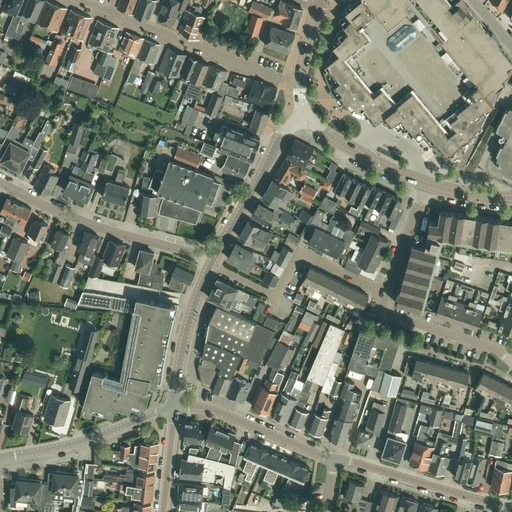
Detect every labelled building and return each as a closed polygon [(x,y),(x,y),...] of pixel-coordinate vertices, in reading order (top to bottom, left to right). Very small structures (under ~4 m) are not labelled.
[(15,13),(21,0),(5,0),(3,8),(15,13)] [(36,18),(43,0),(27,0),(22,13),(21,17),(27,19),(28,15),(36,18)] [(56,31),(66,8),(46,0),(45,0),(36,23),(56,31)] [(131,13),(136,0),(119,0),(117,8),(131,13)] [(148,20),(155,0),(159,1),(158,0),(138,0),(133,14),(148,20)] [(164,0),(158,18),(172,23),(178,7),(184,9),(187,0),(164,0)] [(296,28),(303,11),(301,8),(281,0),(279,0),(272,18),(296,28)] [(325,71),(324,72),(327,81),(333,89),(338,85),(342,90),(343,91),(341,93),(341,92),(336,96),(342,103),(350,109),(350,108),(352,106),(356,108),(367,114),(374,123),(379,118),(382,122),(387,125),(391,122),(397,130),(401,128),(406,135),(408,136),(412,133),(418,141),(422,138),(429,146),(432,144),(433,144),(439,152),(442,150),(446,156),(450,153),(454,158),(455,159),(464,151),(461,148),(470,141),(468,139),(475,132),(486,115),(490,107),(491,107),(490,106),(492,104),(494,102),(491,99),(495,95),(496,94),(497,95),(502,87),(511,69),(511,59),(509,55),(501,46),(502,45),(499,41),(500,40),(492,31),(491,32),(488,28),(487,29),(468,6),(462,0),(351,0),(343,6),(350,14),(341,21),(346,26),(338,33),(329,59),(326,66),(329,69),(325,72),(325,71)] [(491,0),(504,12),(509,2),(509,0),(491,0)] [(267,17),(271,8),(253,1),(249,10),(267,17)] [(82,39),(91,17),(70,9),(62,31),(82,39)] [(198,39),(206,17),(186,9),(178,32),(198,39)] [(257,35),(263,16),(253,12),(246,32),(257,35)] [(103,75),(110,57),(113,51),(110,50),(118,28),(97,19),(88,42),(102,47),(93,72),(103,75)] [(4,34),(11,37),(16,24),(10,21),(4,34)] [(288,52),(294,33),(270,25),(264,44),(288,52)] [(23,34),(16,31),(13,37),(21,40),(23,34)] [(135,57),(143,37),(127,31),(119,50),(135,57)] [(136,57),(126,80),(132,83),(136,72),(138,73),(143,60),(152,63),(159,44),(145,38),(136,57)] [(49,51),(53,42),(47,39),(44,48),(49,51)] [(54,39),(53,42),(49,51),(45,60),(54,64),(58,54),(63,43),(54,39)] [(74,46),(69,59),(76,62),(82,49),(74,46)] [(187,55),(168,47),(159,69),(160,69),(158,73),(166,76),(168,73),(178,77),(187,55)] [(14,59),(1,54),(0,53),(0,61),(11,66),(14,59)] [(200,82),(208,63),(189,55),(181,74),(182,75),(180,79),(188,83),(190,78),(195,80),(191,92),(197,94),(202,83),(200,82)] [(116,59),(110,57),(103,75),(103,76),(110,79),(115,67),(114,67),(116,59)] [(219,90),(227,70),(211,64),(203,84),(219,90)] [(142,85),(149,88),(153,77),(155,73),(148,70),(142,85)] [(73,75),(68,87),(94,97),(98,85),(73,75)] [(153,77),(149,88),(148,89),(157,92),(162,80),(153,77)] [(243,99),(247,100),(270,109),(277,88),(254,79),(249,95),(245,93),(243,99)] [(0,92),(5,94),(8,96),(11,88),(0,83),(0,92)] [(176,101),(180,92),(175,90),(171,99),(176,101)] [(222,96),(213,93),(205,111),(215,115),(222,96)] [(263,131),(269,112),(257,108),(258,105),(250,102),(247,111),(255,113),(250,127),(263,131)] [(182,120),(188,122),(193,107),(187,105),(181,119),(182,120)] [(511,106),(509,106),(497,130),(503,133),(502,136),(500,136),(500,138),(501,140),(504,138),(505,139),(496,158),(503,162),(499,169),(511,174),(511,106)] [(193,108),(184,133),(189,135),(199,110),(193,108)] [(21,126),(25,118),(18,115),(14,124),(21,126)] [(40,130),(32,145),(38,148),(53,121),(48,119),(41,131),(40,130)] [(76,122),(71,141),(79,143),(85,125),(76,122)] [(10,141),(0,159),(10,165),(22,142),(14,138),(20,128),(12,123),(4,138),(10,141)] [(180,124),(176,123),(174,128),(182,131),(184,126),(180,124)] [(230,151),(252,159),(260,138),(227,126),(219,147),(230,151)] [(304,165),(313,147),(295,138),(286,156),(304,165)] [(32,147),(22,142),(10,165),(20,170),(32,147)] [(173,159),(196,168),(201,155),(178,146),(173,159)] [(226,159),(220,169),(241,180),(250,163),(230,153),(230,151),(219,147),(217,146),(214,154),(226,159)] [(31,164),(38,168),(47,150),(40,147),(31,164)] [(81,159),(84,160),(89,162),(92,153),(85,150),(81,158),(81,159)] [(92,153),(89,162),(93,164),(97,155),(92,153)] [(111,153),(105,168),(112,171),(118,156),(111,153)] [(305,171),(303,168),(285,157),(274,176),(287,183),(292,174),(297,177),(301,177),(304,175),(305,171)] [(215,175),(196,168),(173,159),(169,158),(164,171),(156,168),(149,186),(154,187),(152,192),(158,194),(159,194),(157,208),(159,209),(166,212),(167,211),(180,217),(181,216),(194,222),(201,207),(202,207),(204,202),(211,205),(219,184),(212,181),(215,175)] [(75,194),(89,162),(84,160),(81,168),(80,167),(76,176),(70,174),(64,189),(75,194)] [(329,167),(335,170),(337,165),(332,161),(329,167)] [(93,164),(89,162),(75,194),(86,199),(93,184),(89,182),(92,175),(89,174),(93,164)] [(49,194),(58,176),(52,173),(55,169),(45,163),(33,186),(49,194)] [(129,193),(130,189),(129,188),(129,187),(121,184),(125,173),(118,171),(114,182),(107,179),(101,196),(124,203),(128,193),(129,193)] [(342,199),(345,193),(344,193),(352,177),(342,172),(334,188),(339,191),(337,191),(335,194),(337,196),(338,197),(334,204),(339,206),(342,199)] [(138,211),(156,213),(157,208),(159,194),(158,194),(148,193),(148,187),(147,187),(149,176),(143,176),(138,211)] [(354,198),(362,182),(352,177),(344,193),(345,193),(350,196),(348,201),(352,203),(355,198),(354,198)] [(277,193),(282,196),(287,187),(273,178),(267,188),(271,190),(272,189),(277,192),(277,193)] [(328,189),(331,183),(323,178),(319,185),(328,189)] [(365,200),(371,186),(362,182),(354,198),(355,198),(361,201),(358,206),(362,208),(365,201),(365,200)] [(312,199),(317,190),(305,184),(300,192),(312,199)] [(375,205),(382,189),(372,184),(371,186),(365,200),(365,201),(371,204),(369,209),(373,211),(375,206),(375,205)] [(276,206),(282,196),(277,193),(277,192),(272,189),(271,190),(267,188),(261,197),(276,206)] [(375,205),(375,206),(381,208),(378,214),(382,216),(385,210),(392,194),(382,189),(375,205)] [(309,198),(302,194),(299,198),(307,202),(309,198)] [(392,220),(389,227),(394,230),(400,217),(395,215),(402,199),(392,194),(385,210),(391,213),(388,218),(392,220)] [(5,222),(9,224),(11,218),(19,203),(7,197),(0,210),(0,211),(8,215),(5,222)] [(272,210),(258,202),(251,214),(266,223),(269,216),(278,221),(279,219),(289,225),(295,216),(277,207),(274,208),(272,210)] [(31,208),(19,203),(11,218),(9,224),(13,226),(16,219),(24,223),(31,208)] [(298,218),(310,224),(315,215),(303,209),(298,218)] [(318,246),(325,230),(321,228),(324,221),(319,219),(322,212),(317,210),(315,215),(310,224),(307,228),(313,231),(308,242),(318,246)] [(415,241),(414,244),(413,244),(396,302),(420,309),(441,235),(511,246),(511,221),(440,210),(438,222),(430,221),(428,234),(429,234),(428,238),(423,236),(420,238),(417,240),(413,241),(414,241),(415,241)] [(28,235),(30,236),(28,240),(37,244),(38,240),(42,242),(43,239),(47,231),(45,230),(47,224),(37,219),(35,223),(33,223),(28,233),(29,233),(28,235)] [(270,232),(248,220),(238,237),(253,245),(255,242),(262,246),(270,232)] [(372,233),(367,242),(383,250),(388,240),(378,235),(380,229),(362,220),(358,226),(372,233)] [(318,246),(328,251),(335,235),(329,232),(332,226),(328,225),(325,230),(318,246)] [(12,230),(7,228),(4,235),(9,237),(12,230)] [(64,246),(69,234),(58,229),(51,244),(51,245),(51,247),(55,248),(56,248),(57,246),(61,248),(55,263),(54,262),(48,278),(57,281),(69,248),(64,246)] [(93,254),(99,237),(84,231),(78,248),(82,249),(79,257),(86,260),(89,252),(93,254)] [(348,248),(349,245),(352,240),(354,236),(343,231),(340,237),(335,235),(328,251),(338,256),(343,245),(348,248)] [(7,255),(14,258),(22,240),(15,236),(7,255)] [(22,240),(14,258),(9,269),(16,272),(29,243),(22,240)] [(96,256),(89,276),(97,277),(102,264),(115,269),(117,264),(124,244),(110,240),(103,258),(96,256)] [(364,248),(357,245),(355,244),(357,242),(352,240),(349,245),(363,252),(379,259),(383,250),(367,242),(364,248)] [(246,263),(253,251),(236,242),(227,257),(239,264),(237,267),(248,272),(251,266),(246,263)] [(283,246),(280,252),(275,261),(285,266),(293,251),(283,246)] [(140,276),(153,279),(154,278),(158,268),(150,266),(154,252),(141,249),(136,267),(142,269),(140,276)] [(379,259),(363,252),(358,261),(349,257),(347,263),(361,270),(364,265),(374,269),(379,259)] [(457,259),(454,267),(463,270),(466,263),(457,259)] [(271,269),(281,274),(285,266),(275,261),(271,269)] [(170,281),(168,285),(181,290),(183,284),(178,282),(180,278),(189,283),(195,270),(177,262),(171,275),(173,276),(171,282),(170,281)] [(58,282),(69,286),(76,267),(65,263),(58,282)] [(309,291),(319,271),(310,266),(301,283),(307,286),(305,289),(309,291)] [(321,292),(329,276),(319,271),(309,291),(312,293),(314,289),(321,292)] [(272,273),(267,282),(274,286),(279,276),(272,273)] [(329,301),(339,280),(329,276),(321,292),(327,295),(325,299),(329,301)] [(154,278),(153,279),(151,287),(160,288),(163,280),(154,278)] [(218,278),(213,287),(234,297),(241,301),(243,298),(247,299),(250,293),(218,278)] [(340,302),(349,285),(339,280),(329,301),(332,303),(334,299),(340,302)] [(348,311),(359,290),(349,285),(340,302),(347,305),(345,309),(348,311)] [(231,303),(234,297),(213,287),(209,297),(229,307),(233,309),(235,305),(231,303)] [(130,298),(83,290),(81,302),(128,311),(130,298)] [(360,312),(368,295),(359,290),(348,311),(352,312),(354,309),(360,312)] [(435,314),(446,317),(453,295),(449,294),(448,298),(441,295),(435,314)] [(446,317),(456,321),(462,302),(456,300),(457,297),(453,295),(446,317)] [(175,304),(137,297),(135,308),(141,309),(126,387),(102,380),(104,374),(93,371),(82,407),(112,416),(115,405),(130,409),(132,400),(146,404),(150,389),(147,388),(149,383),(157,384),(162,357),(165,339),(168,328),(175,304)] [(511,297),(508,297),(506,303),(502,301),(500,305),(511,309),(511,297)] [(456,321),(466,324),(474,302),(470,301),(469,305),(462,302),(456,321)] [(477,328),(483,310),(476,307),(478,304),(474,302),(466,324),(477,328)] [(241,354),(241,353),(260,362),(279,319),(261,311),(256,320),(216,303),(209,320),(202,356),(204,356),(203,362),(200,362),(199,367),(202,383),(205,384),(205,385),(206,384),(212,388),(225,394),(232,378),(230,377),(241,354)] [(511,320),(511,309),(500,305),(499,309),(503,311),(501,317),(511,320)] [(303,314),(311,318),(313,313),(306,310),(303,314)] [(511,332),(511,320),(501,317),(499,323),(489,320),(488,324),(511,332)] [(318,323),(313,321),(307,332),(312,334),(318,323)] [(336,351),(344,329),(331,323),(307,378),(302,388),(309,391),(313,380),(323,384),(328,371),(336,351)] [(347,366),(362,371),(363,368),(367,369),(366,372),(376,375),(379,368),(365,363),(371,343),(382,347),(385,348),(389,337),(360,327),(348,366),(347,366)] [(344,330),(340,340),(348,343),(352,333),(344,330)] [(72,377),(69,386),(80,389),(83,380),(91,351),(96,336),(85,333),(81,347),(72,377)] [(292,338),(281,333),(270,355),(286,363),(294,348),(288,345),(292,338)] [(387,342),(398,346),(400,341),(389,337),(387,342)] [(386,347),(396,351),(398,346),(387,342),(386,347)] [(463,344),(460,350),(474,357),(477,351),(463,344)] [(396,351),(386,347),(384,353),(395,356),(396,351)] [(336,351),(328,371),(334,373),(342,353),(336,351)] [(382,358),(393,361),(395,356),(384,353),(382,358)] [(241,357),(236,369),(241,372),(247,360),(241,357)] [(382,358),(380,363),(391,367),(393,361),(382,358)] [(421,383),(427,361),(416,358),(415,364),(407,362),(403,374),(418,378),(417,382),(421,383)] [(438,364),(427,361),(421,383),(425,384),(426,380),(433,382),(438,364)] [(380,363),(379,368),(390,372),(391,367),(380,363)] [(448,367),(438,364),(433,382),(439,383),(438,387),(442,389),(448,367)] [(251,405),(260,408),(276,371),(277,371),(278,368),(273,366),(269,375),(270,375),(268,379),(267,378),(263,386),(260,385),(251,405)] [(447,386),(454,387),(459,369),(448,367),(442,389),(446,390),(447,386)] [(469,372),(459,369),(454,387),(460,389),(459,393),(463,394),(469,372)] [(283,374),(277,371),(276,371),(260,408),(269,412),(278,392),(277,392),(278,384),(283,374)] [(385,371),(380,391),(396,395),(401,375),(385,371)] [(482,397),(493,377),(483,372),(475,388),(481,391),(479,395),(482,397)] [(243,402),(251,383),(234,376),(226,395),(243,402)] [(271,413),(278,416),(284,402),(287,403),(290,395),(288,394),(293,385),(295,380),(288,377),(284,386),(280,391),(271,413)] [(493,377),(482,397),(486,399),(488,395),(494,398),(503,381),(493,377)] [(46,381),(39,379),(37,386),(44,388),(46,381)] [(354,382),(344,379),(339,394),(343,395),(329,437),(345,442),(361,391),(353,388),(354,382)] [(338,395),(342,382),(334,379),(330,393),(338,395)] [(511,386),(503,381),(494,398),(500,401),(498,405),(502,407),(511,386)] [(284,402),(278,416),(287,420),(301,389),(293,385),(288,394),(290,395),(287,403),(284,402)] [(511,386),(502,407),(506,409),(508,405),(511,407),(511,386)] [(64,424),(71,399),(51,394),(44,418),(64,424)] [(13,410),(18,412),(13,426),(22,428),(20,432),(26,434),(27,430),(29,430),(34,414),(26,412),(30,398),(17,395),(13,410)] [(302,426),(308,411),(301,409),(305,401),(298,398),(289,420),(302,426)] [(407,404),(395,401),(388,429),(396,431),(400,432),(407,404)] [(441,415),(443,409),(431,406),(429,412),(441,415)] [(321,434),(331,409),(323,407),(321,414),(314,411),(307,428),(321,434)] [(464,414),(470,416),(472,409),(465,407),(464,414)] [(385,412),(378,410),(372,408),(367,424),(380,428),(385,412)] [(486,417),(493,418),(495,412),(490,410),(488,413),(486,417)] [(438,426),(441,415),(429,412),(428,418),(431,419),(430,424),(438,426)] [(493,422),(477,418),(474,428),(490,432),(493,422)] [(459,440),(460,436),(463,420),(456,419),(452,436),(439,431),(436,440),(438,441),(435,451),(434,451),(429,469),(444,473),(449,456),(443,454),(448,436),(459,440)] [(201,436),(204,428),(199,423),(198,422),(191,421),(190,422),(186,422),(183,443),(189,444),(190,442),(200,443),(201,436)] [(211,444),(206,456),(211,458),(223,430),(218,428),(219,427),(211,424),(211,425),(204,441),(211,444)] [(369,447),(374,433),(357,428),(353,442),(355,443),(354,445),(359,446),(360,444),(369,447)] [(396,431),(388,429),(386,435),(388,436),(383,454),(400,460),(406,441),(395,437),(396,431)] [(223,430),(211,458),(219,460),(223,449),(229,451),(235,436),(236,434),(229,431),(228,433),(223,430)] [(426,438),(417,435),(409,462),(418,465),(420,460),(424,443),(426,438)] [(457,464),(454,476),(466,480),(472,460),(471,459),(462,457),(464,451),(465,451),(467,437),(460,436),(459,440),(454,463),(457,464)] [(427,468),(435,441),(426,438),(424,443),(420,460),(418,465),(427,468)] [(501,456),(504,442),(492,439),(489,453),(501,456)] [(135,445),(134,453),(156,455),(158,442),(157,442),(156,441),(151,440),(150,441),(142,440),(141,442),(137,445),(135,445)] [(243,470),(248,472),(249,473),(260,446),(251,442),(245,456),(248,457),(243,470)] [(264,464),(270,450),(260,446),(249,473),(248,472),(247,475),(245,479),(250,481),(258,461),(264,464)] [(229,462),(236,464),(239,452),(232,450),(229,462)] [(280,454),(270,450),(264,464),(269,466),(264,479),(269,481),(280,454)] [(156,455),(134,453),(128,452),(120,451),(119,457),(127,458),(127,460),(130,460),(130,461),(131,462),(133,465),(135,466),(138,466),(155,468),(156,455)] [(464,451),(462,457),(471,459),(472,453),(464,451)] [(182,459),(180,477),(202,479),(214,480),(215,471),(225,474),(224,486),(230,488),(236,464),(229,462),(219,460),(211,458),(206,456),(192,453),(191,460),(182,459)] [(479,483),(486,458),(472,453),(471,459),(472,460),(466,480),(479,483)] [(290,459),(280,454),(269,481),(274,483),(279,470),(284,472),(290,459)] [(300,463),(290,459),(284,472),(289,475),(284,487),(289,489),(300,463)] [(511,462),(507,462),(506,469),(495,466),(491,486),(508,490),(511,474),(511,462)] [(304,481),(310,467),(300,463),(289,489),(295,492),(300,479),(304,481)] [(47,483),(46,494),(46,501),(52,501),(52,498),(64,499),(65,492),(67,472),(55,470),(53,484),(47,483)] [(138,471),(136,484),(153,486),(154,473),(138,471)] [(76,493),(79,473),(67,472),(65,492),(76,493)] [(240,472),(238,478),(244,481),(245,479),(247,475),(244,474),(240,472)] [(17,498),(28,499),(30,479),(18,477),(17,483),(11,482),(11,491),(10,505),(16,506),(17,498)] [(40,494),(42,480),(30,479),(28,499),(33,500),(33,507),(45,509),(46,501),(46,494),(40,494)] [(356,511),(368,511),(371,506),(359,502),(364,484),(348,479),(344,494),(354,497),(351,505),(358,507),(356,511)] [(151,499),(153,486),(136,484),(125,483),(117,482),(116,482),(115,488),(124,489),(123,490),(132,491),(132,495),(135,495),(135,497),(151,499)] [(179,482),(178,498),(202,501),(204,485),(179,482)] [(392,511),(398,495),(381,490),(374,511),(392,511)] [(414,511),(418,501),(402,496),(397,511),(414,511)] [(201,511),(202,501),(178,498),(177,509),(201,511)] [(112,506),(111,511),(149,511),(150,504),(134,502),(134,507),(128,506),(127,509),(123,508),(123,507),(112,506)] [(436,511),(438,507),(421,502),(418,511),(436,511)]
